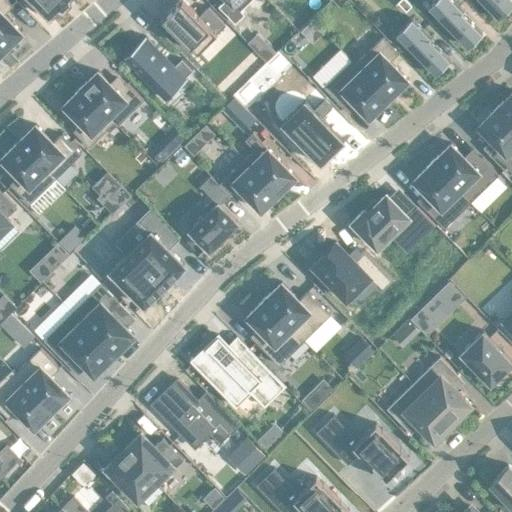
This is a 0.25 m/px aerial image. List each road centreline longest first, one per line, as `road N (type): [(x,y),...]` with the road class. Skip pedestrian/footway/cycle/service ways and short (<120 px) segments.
road 1 (residential): [(0,507),(209,280),(511,34)]
road 2 (residential): [(387,511),(511,397)]
road 3 (residential): [(0,91),(108,0)]
